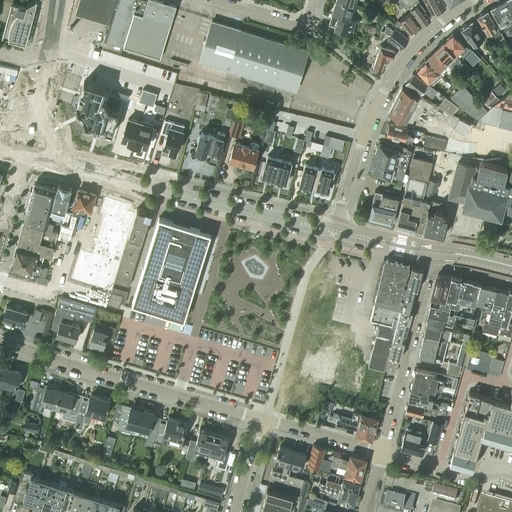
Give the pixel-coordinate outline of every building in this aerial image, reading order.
[(26,43),(37,0),(36,0),(35,0),(35,1),(31,2),(27,5),(26,6),(11,2),(2,37),(14,40),(26,43)] [(78,0),(75,13),(85,17),(98,21),(108,24),(114,0),(78,0)] [(102,41),(123,47),(159,58),(175,6),(167,4),(168,2),(163,0),(163,2),(155,0),(146,0),(147,1),(144,0),(114,0),(108,24),(102,41)] [(350,19),(354,5),(336,0),(335,0),(331,13),(332,14),(329,25),(335,27),(334,30),(346,34),(346,31),(353,33),(356,21),(350,19)] [(403,0),(409,8),(410,10),(420,3),(418,0),(403,0)] [(425,0),(432,13),(446,5),(442,0),(425,0)] [(511,0),(507,0),(502,3),(511,17),(511,19),(511,0)] [(410,10),(411,11),(421,25),(430,18),(425,11),(425,10),(420,3),(410,10)] [(496,6),(491,8),(501,26),(504,31),(511,26),(511,19),(511,17),(502,3),(496,7),(496,6)] [(488,10),(477,17),(487,33),(489,32),(492,38),(501,33),(497,27),(488,10)] [(422,25),(421,25),(411,11),(395,24),(400,30),(405,35),(408,33),(409,35),(416,30),(417,30),(420,28),(420,26),(422,25)] [(274,83),(295,90),(307,50),(212,21),(199,61),(242,74),(240,80),(248,83),(272,90),(274,83)] [(480,42),(482,46),(487,43),(484,39),(480,32),(480,33),(472,22),(469,24),(468,23),(460,28),(469,40),(476,36),(480,42)] [(405,35),(400,30),(397,28),(394,31),(389,27),(385,32),(381,33),(379,38),(382,40),(382,41),(383,40),(388,35),(390,36),(388,38),(401,49),(409,39),(405,35)] [(452,34),(443,42),(455,55),(460,50),(474,64),(480,58),(467,44),(465,46),(452,34)] [(394,49),(383,40),(382,41),(382,40),(380,46),(373,66),(382,69),(384,65),(386,66),(388,58),(392,59),(395,50),(394,50),(394,49)] [(443,42),(434,51),(449,66),(450,67),(451,69),(460,60),(455,55),(443,42)] [(434,51),(425,60),(441,76),(448,69),(450,67),(449,66),(434,51)] [(425,60),(416,69),(428,81),(432,85),(435,82),(441,76),(425,60)] [(427,83),(414,73),(412,74),(408,78),(409,79),(406,83),(421,95),(424,91),(432,97),(437,90),(427,83)] [(76,103),(75,104),(88,127),(89,127),(112,134),(118,112),(108,109),(109,108),(104,97),(102,98),(105,87),(84,80),(76,103)] [(462,85),(450,97),(467,112),(478,118),(486,110),(462,85)] [(511,109),(511,86),(511,88),(499,100),(493,105),(511,109)] [(401,87),(388,111),(405,120),(413,122),(420,109),(423,110),(427,113),(432,103),(402,87),(401,87)] [(143,88),(139,101),(146,103),(150,90),(143,88)] [(150,90),(146,103),(154,106),(158,93),(150,90)] [(199,91),(195,107),(203,110),(207,94),(199,91)] [(482,99),(490,108),(493,105),(499,100),(491,91),(482,99)] [(447,111),(452,114),(458,106),(445,97),(438,106),(442,109),(447,111)] [(156,103),(155,109),(164,112),(166,106),(156,103)] [(432,115),(437,106),(432,103),(427,113),(432,115)] [(437,118),(442,109),(438,106),(437,106),(432,115),(437,118)] [(442,121),(447,111),(442,109),(437,118),(442,121)] [(448,124),(453,114),(452,114),(447,111),(442,121),(448,124)] [(453,114),(448,124),(453,126),(458,117),(453,114)] [(234,117),(229,133),(238,136),(243,120),(234,117)] [(128,118),(122,139),(127,141),(126,143),(133,145),(141,122),(128,118)] [(165,119),(161,132),(167,134),(163,148),(176,152),(183,130),(171,126),(172,121),(165,119)] [(270,119),(267,129),(273,130),(275,121),(270,119)] [(141,122),(133,145),(140,147),(141,145),(146,147),(153,125),(141,122)] [(412,142),(413,136),(406,135),(408,128),(390,123),(389,124),(388,124),(386,129),(388,130),(386,135),(412,142)] [(288,124),(286,134),(291,135),(294,126),(288,124)] [(225,134),(217,132),(202,127),(200,133),(199,133),(197,138),(199,138),(195,151),(197,155),(203,156),(203,155),(205,154),(205,153),(208,154),(209,151),(211,152),(219,155),(225,134)] [(307,129),(304,139),(310,141),(312,131),(307,129)] [(326,134),(323,144),(328,146),(331,136),(326,134)] [(234,141),(229,161),(252,167),(258,148),(259,145),(257,142),(252,141),(250,142),(249,145),(234,141)] [(380,144),(377,153),(407,163),(411,150),(407,149),(408,148),(388,142),(387,146),(380,144)] [(391,177),(391,176),(402,180),(404,173),(407,163),(377,153),(374,162),(376,163),(373,170),(383,173),(382,174),(391,177)] [(263,169),(261,176),(264,177),(264,178),(271,179),(273,180),(279,158),(267,155),(265,163),(265,162),(263,169)] [(413,156),(396,223),(422,230),(430,200),(430,199),(424,198),(424,196),(433,161),(431,160),(413,156)] [(279,158),(273,180),(275,180),(275,182),(283,184),(283,182),(285,183),(288,175),(290,169),(289,169),(291,162),(279,158)] [(511,212),(511,165),(499,163),(493,163),(491,171),(474,167),(474,166),(458,162),(449,196),(464,200),(463,207),(500,217),(502,210),(511,212)] [(301,178),(299,185),(301,185),(301,187),(309,189),(309,187),(311,188),(313,184),(312,184),(317,167),(305,163),(303,171),(302,171),(300,178),(301,178)] [(317,167),(312,184),(313,184),(316,185),(316,188),(328,191),(330,185),(332,186),(334,178),(332,177),(334,170),(321,166),(321,168),(317,167)] [(424,198),(430,199),(432,190),(436,191),(438,181),(429,179),(424,196),(424,198)] [(44,227),(47,219),(55,188),(33,182),(22,221),(23,222),(44,227)] [(47,219),(54,221),(61,223),(71,188),(58,184),(56,188),(55,188),(47,219)] [(95,194),(78,189),(73,206),(74,206),(73,211),(81,213),(82,208),(90,210),(93,200),(94,200),(95,194)] [(369,216),(393,222),(399,196),(375,190),(369,216)] [(81,249),(73,277),(111,289),(114,281),(136,208),(137,206),(105,197),(100,211),(106,213),(105,216),(104,216),(95,246),(97,246),(95,252),(93,252),(93,253),(81,249)] [(430,200),(422,230),(443,235),(448,216),(441,214),(444,203),(430,200)] [(150,213),(151,211),(149,210),(139,207),(139,208),(136,208),(114,281),(129,285),(151,213),(150,213)] [(133,298),(132,303),(184,320),(185,315),(192,292),(195,293),(196,292),(192,291),(196,278),(199,279),(201,273),(202,273),(202,272),(197,271),(209,235),(209,234),(200,231),(200,230),(190,227),(189,229),(172,224),(173,221),(159,217),(142,269),(133,298)] [(52,229),(54,221),(47,219),(44,227),(23,222),(19,234),(54,243),(57,231),(52,229)] [(51,255),(54,243),(19,234),(16,246),(45,254),(51,255)] [(13,256),(41,264),(43,256),(44,256),(45,254),(16,246),(13,256)] [(39,272),(41,264),(13,256),(12,256),(10,264),(11,264),(11,265),(39,272)] [(306,335),(298,364),(299,364),(315,369),(322,371),(342,299),(344,300),(348,286),(358,288),(364,266),(333,257),(328,260),(319,292),(320,293),(317,303),(314,302),(308,325),(310,326),(307,335),(306,335)] [(375,336),(368,364),(384,368),(385,369),(392,340),(403,298),(395,296),(397,289),(397,285),(391,284),(397,262),(387,259),(384,260),(383,266),(370,318),(388,323),(384,338),(375,336)] [(403,298),(407,283),(406,281),(410,265),(397,262),(391,284),(397,285),(397,289),(395,296),(403,298)] [(392,340),(385,369),(386,369),(395,371),(396,371),(399,358),(400,358),(412,311),(417,289),(422,269),(423,269),(423,268),(412,265),(412,266),(407,283),(403,298),(392,340)] [(434,286),(430,300),(444,304),(445,303),(448,290),(451,276),(440,273),(436,275),(434,286)] [(45,278),(40,277),(37,276),(35,282),(46,285),(46,284),(47,285),(49,278),(45,277),(45,278)] [(445,303),(444,304),(458,308),(461,297),(465,279),(461,278),(460,278),(451,276),(448,290),(445,303)] [(458,308),(455,320),(458,321),(475,325),(477,317),(472,316),(476,303),(480,285),(480,283),(465,279),(461,297),(458,308)] [(480,285),(476,303),(480,304),(480,305),(480,306),(481,306),(481,307),(482,307),(483,307),(485,308),(484,311),(490,314),(497,289),(480,285)] [(484,322),(482,330),(486,331),(497,334),(500,324),(508,292),(497,289),(490,314),(488,321),(488,323),(484,322)] [(501,324),(499,333),(510,336),(511,329),(511,324),(507,323),(511,307),(511,291),(508,290),(508,292),(500,324),(501,324)] [(107,304),(119,308),(120,303),(121,301),(123,294),(111,291),(107,304)] [(68,314),(73,316),(91,321),(96,307),(60,296),(52,325),(58,327),(60,320),(66,322),(68,314)] [(430,303),(428,313),(453,320),(454,320),(455,320),(458,308),(444,304),(430,300),(430,303)] [(25,319),(26,313),(27,311),(21,310),(22,306),(15,304),(14,308),(6,305),(2,318),(12,321),(11,322),(14,323),(14,322),(23,324),(25,319)] [(26,313),(25,319),(38,323),(42,311),(35,309),(33,315),(26,313)] [(428,313),(425,324),(442,328),(443,323),(452,325),(452,324),(452,322),(453,320),(428,313)] [(71,323),(73,316),(68,314),(66,322),(60,320),(58,327),(52,325),(51,328),(57,330),(56,335),(75,340),(79,326),(71,323)] [(425,324),(423,334),(447,340),(450,330),(442,328),(425,324)] [(108,332),(94,328),(89,345),(103,349),(108,332)] [(465,333),(462,344),(467,345),(467,344),(468,345),(471,335),(465,333)] [(423,334),(420,344),(445,350),(447,340),(423,334)] [(420,344),(418,355),(442,361),(445,350),(420,344)] [(468,346),(463,366),(464,366),(466,367),(487,372),(492,356),(493,352),(471,347),(468,346)] [(449,363),(446,372),(458,376),(461,365),(464,355),(459,353),(456,364),(449,362),(449,363)] [(487,372),(487,373),(489,373),(498,376),(499,376),(503,359),(492,356),(487,372)] [(299,364),(296,375),(312,380),(315,369),(299,364)] [(0,365),(0,383),(16,388),(21,372),(0,365)] [(414,369),(413,374),(414,374),(413,378),(443,386),(444,381),(437,379),(437,377),(431,376),(432,372),(416,368),(415,370),(414,369)] [(296,375),(293,387),(307,391),(309,392),(312,380),(296,375)] [(411,382),(410,387),(411,387),(411,389),(427,393),(428,389),(434,390),(434,388),(453,393),(454,389),(451,388),(443,386),(413,378),(412,383),(411,382)] [(37,386),(30,407),(43,411),(45,404),(55,406),(60,390),(46,386),(45,389),(37,386)] [(291,387),(288,399),(304,403),(307,391),(293,387),(291,387)] [(18,388),(15,399),(22,401),(25,390),(18,388)] [(409,390),(408,395),(409,396),(408,400),(424,404),(426,404),(432,406),(437,407),(438,403),(431,401),(432,399),(426,397),(427,393),(411,389),(410,391),(409,390)] [(60,390),(55,406),(64,409),(62,417),(75,421),(81,400),(73,397),(73,394),(60,390)] [(511,396),(510,403),(488,397),(470,391),(469,392),(450,461),(451,461),(473,467),(482,435),(511,443),(511,396)] [(75,421),(74,426),(81,428),(84,420),(89,422),(92,413),(104,417),(109,399),(90,394),(88,401),(81,399),(81,400),(75,421)] [(288,399),(285,411),(300,415),(304,403),(288,399)] [(404,411),(405,411),(421,416),(423,409),(431,411),(432,406),(426,404),(424,404),(408,400),(407,405),(406,406),(405,409),(405,411),(404,411)] [(438,403),(437,407),(451,411),(452,406),(447,405),(448,403),(439,400),(438,403)] [(123,405),(117,428),(131,432),(133,426),(148,430),(149,431),(144,449),(150,451),(153,441),(156,432),(159,422),(152,420),(154,412),(138,408),(132,405),(131,407),(123,405)] [(344,415),(341,425),(346,427),(346,426),(348,422),(374,429),(377,419),(354,412),(352,417),(344,415)] [(337,417),(335,424),(341,425),(344,415),(338,413),(337,417)] [(156,432),(153,441),(167,445),(169,436),(181,439),(187,422),(168,416),(166,424),(159,422),(156,432)] [(25,421),(24,429),(37,431),(38,423),(36,422),(25,421)] [(433,421),(427,440),(437,443),(443,423),(433,421)] [(371,439),(374,429),(348,422),(346,426),(357,429),(355,435),(371,439)] [(190,439),(185,457),(194,460),(198,449),(208,452),(214,432),(200,428),(196,441),(190,439)] [(401,447),(401,448),(410,451),(413,452),(416,452),(421,454),(421,453),(423,447),(418,446),(419,440),(421,434),(407,430),(405,436),(404,436),(401,447)] [(214,432),(208,452),(219,455),(216,466),(225,469),(231,451),(225,449),(229,436),(214,432)] [(108,435),(101,456),(109,458),(116,437),(108,435)] [(41,444),(39,448),(48,451),(50,447),(47,446),(49,443),(45,442),(44,445),(41,444)] [(313,444),(307,466),(318,469),(325,447),(313,444)] [(272,470),(269,480),(300,489),(303,478),(297,477),(289,474),(290,472),(287,471),(287,470),(286,469),(286,468),(287,468),(292,449),(280,446),(278,452),(275,460),(284,463),(281,472),(272,470)] [(96,447),(94,453),(100,455),(102,448),(96,447)] [(286,468),(286,469),(287,470),(287,471),(290,472),(292,465),(301,468),(304,459),(303,459),(305,453),(292,449),(287,468),(286,468)] [(329,457),(328,459),(332,460),(363,469),(366,459),(351,454),(349,459),(334,455),(332,454),(329,457)] [(332,460),(331,465),(347,469),(345,474),(360,479),(363,469),(332,460)] [(15,493),(13,501),(22,504),(23,501),(32,504),(40,478),(31,476),(32,473),(23,470),(19,482),(15,493)] [(121,470),(119,474),(134,479),(135,474),(121,470)] [(180,477),(178,483),(184,485),(186,479),(180,477)] [(40,478),(32,504),(41,506),(49,481),(40,478)] [(299,494),(304,496),(309,480),(303,478),(300,489),(299,494)] [(327,479),(326,484),(357,493),(359,483),(344,478),(342,484),(327,479)] [(58,484),(50,509),(58,511),(62,500),(67,487),(68,482),(59,479),(58,484)] [(11,480),(8,491),(15,493),(19,482),(11,480)] [(49,481),(41,506),(50,509),(58,484),(49,481)] [(320,483),(319,487),(324,489),(331,491),(329,496),(338,498),(354,503),(357,493),(326,484),(320,483)] [(215,485),(213,493),(221,495),(223,488),(215,485)] [(303,511),(309,497),(305,496),(304,496),(299,494),(268,485),(264,501),(260,511),(303,511)] [(62,500),(58,511),(68,511),(75,490),(67,487),(62,500)] [(439,487),(437,495),(460,501),(462,493),(439,487)] [(75,490),(68,511),(77,511),(84,493),(75,490)] [(386,498),(385,503),(386,503),(385,505),(402,510),(409,511),(410,511),(412,504),(414,498),(406,495),(405,497),(389,492),(388,498),(386,498)] [(84,493),(77,511),(87,511),(93,496),(84,493)] [(93,496),(87,511),(97,511),(102,498),(93,496)] [(215,511),(219,502),(204,497),(203,501),(202,504),(208,506),(206,511),(215,511)] [(309,497),(307,504),(319,508),(317,511),(332,511),(322,509),(324,502),(309,497)] [(102,498),(97,511),(107,511),(111,501),(102,498)] [(482,499),(477,511),(511,511),(511,507),(509,506),(482,499)] [(111,501),(107,511),(122,511),(125,506),(111,501)]
